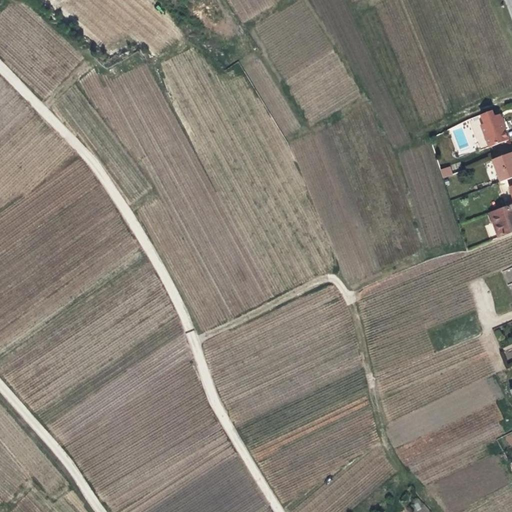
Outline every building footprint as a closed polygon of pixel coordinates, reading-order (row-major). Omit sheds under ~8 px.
[(493,110),(483,113),(487,123),(483,124),(491,147),(510,140),(507,130),(505,123),(506,123),(506,122),(504,116),(502,117),(501,114),(495,116),(493,110)] [(511,153),(490,162),(498,184),(511,178),(511,153)] [(450,169),(441,172),(443,179),(452,176),(450,169)] [(486,215),(495,240),(511,233),(511,205),(510,206),(486,215)] [(511,268),(499,274),(504,287),(510,285),(511,291),(511,268)]
